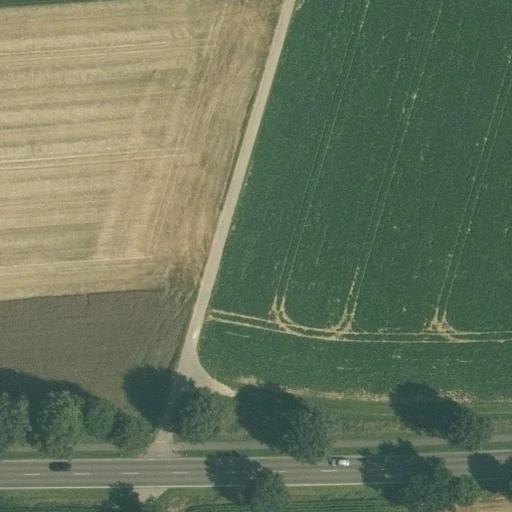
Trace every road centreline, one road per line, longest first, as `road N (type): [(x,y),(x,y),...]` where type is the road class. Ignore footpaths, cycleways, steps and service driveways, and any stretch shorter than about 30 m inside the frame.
road 1 (track): [(147,511),(289,0)]
road 2 (tertiary): [(0,477),(511,465)]
road 3 (track): [(182,376),(267,412),(323,422),(511,417)]
